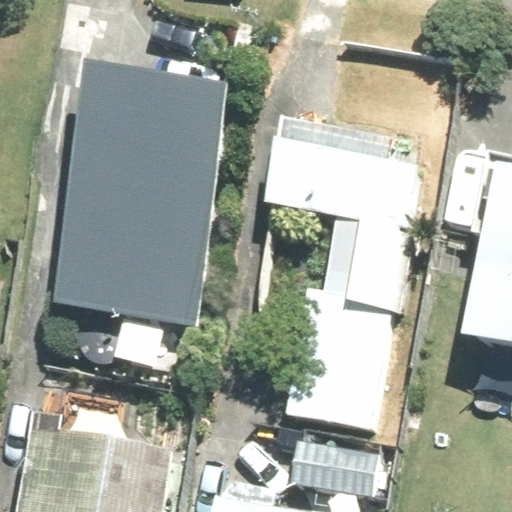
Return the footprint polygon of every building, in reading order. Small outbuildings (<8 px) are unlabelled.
[(110,82),(73,321),(209,342),(244,102),(110,82)] [(320,300),(300,426),(385,439),(404,319),(409,320),(435,154),(301,133),(287,219),(350,229),(338,303),(320,300)] [(511,196),(508,218),(511,219),(511,229),(486,357),(493,359),(483,413),(511,418),(511,196)] [(0,270),(9,214),(0,212),(0,270)] [(176,511),(184,462),(159,459),(160,450),(142,447),(141,456),(49,441),(38,511),(176,511)] [(309,451),(304,494),(380,506),(387,463),(309,451)] [(257,495),(234,511),(289,511),(292,500),(257,495)]
